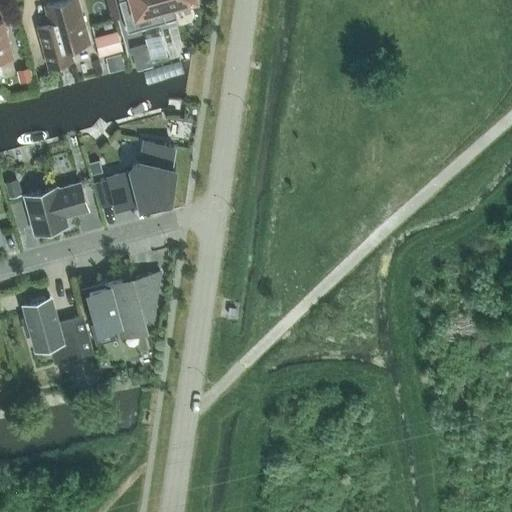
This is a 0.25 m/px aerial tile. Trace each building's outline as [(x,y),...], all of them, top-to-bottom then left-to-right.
[(50,22),(36,26),(47,65),(72,58),(69,46),(89,41),(77,0),(59,0),(45,4),(50,22)] [(118,0),(127,31),(165,21),(161,7),(185,0),(118,0)] [(0,59),(12,57),(2,20),(0,20),(0,65),(0,66),(0,64),(0,59)] [(114,28),(92,35),(98,54),(120,48),(114,28)] [(133,61),(148,56),(146,49),(158,46),(157,43),(165,40),(162,29),(127,39),(133,61)] [(30,66),(16,70),(19,82),(33,79),(30,66)] [(131,170),(108,176),(116,204),(139,198),(140,203),(170,194),(175,164),(170,163),(173,144),(144,140),(141,159),(138,158),(130,167),(131,170)] [(97,161),(87,164),(90,175),(100,172),(97,161)] [(15,179),(4,182),(9,199),(19,196),(15,179)] [(56,186),(25,194),(35,231),(52,226),(52,228),(66,224),(63,213),(86,207),(80,182),(57,188),(56,186)] [(122,280),(121,275),(97,281),(99,286),(82,291),(92,331),(93,331),(113,325),(119,324),(120,327),(143,321),(142,318),(151,315),(159,270),(131,277),(122,280)] [(83,314),(72,318),(57,322),(49,295),(24,302),(28,315),(22,317),(26,333),(32,331),(36,345),(50,341),(55,359),(93,349),(83,314)] [(94,374),(80,378),(83,389),(97,386),(94,374)]
